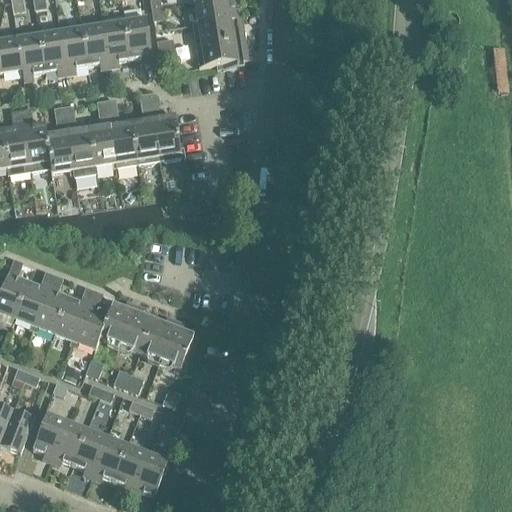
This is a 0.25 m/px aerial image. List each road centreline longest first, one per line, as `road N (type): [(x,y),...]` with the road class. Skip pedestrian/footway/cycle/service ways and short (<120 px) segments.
road 1 (secondary): [(298,511),(350,347),(386,180),(407,0)]
road 2 (residential): [(194,511),(253,292),(282,94),(282,0)]
